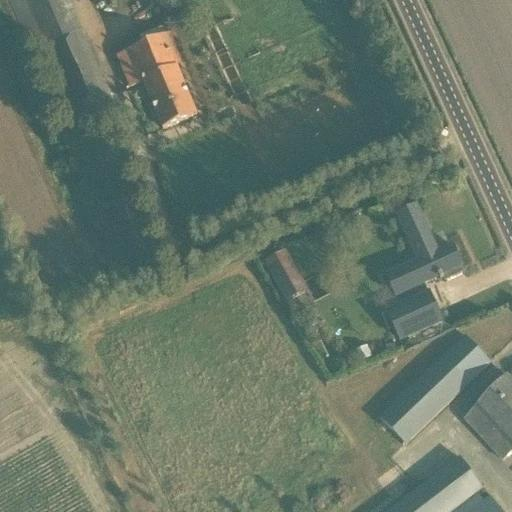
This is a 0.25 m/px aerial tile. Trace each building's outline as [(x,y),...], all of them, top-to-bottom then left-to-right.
[(57,0),(27,0),(76,114),(107,101),(88,56),(92,53),(83,31),(72,36),(57,0)] [(129,89),(143,84),(163,131),(197,117),(164,37),(129,52),(133,62),(121,67),(129,89)] [(390,276),(399,296),(462,268),(453,247),(438,254),(417,208),(398,216),(419,263),(390,276)] [(264,264),(273,280),(294,268),(286,252),(264,264)] [(430,292),(385,313),(399,344),(444,324),(430,292)] [(466,338),(380,419),(405,446),(491,364),(466,338)] [(368,347),(353,354),(358,365),(373,359),(368,347)] [(463,419),(504,463),(511,456),(511,383),(507,378),(463,419)] [(499,511),(460,460),(390,511),(499,511)]
